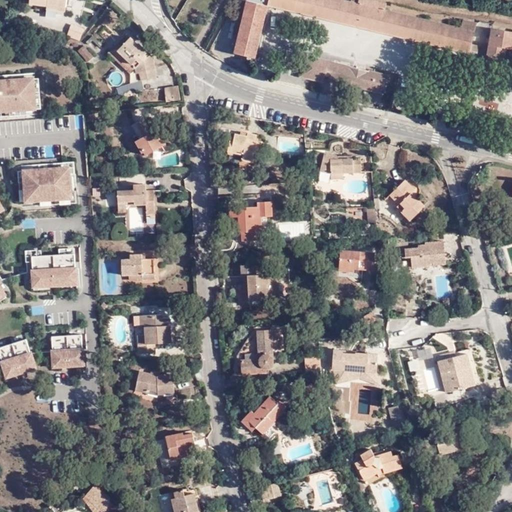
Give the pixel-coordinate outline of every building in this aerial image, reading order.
[(66,12),(66,9),(57,8),(57,6),(48,4),(48,1),(39,0),(39,2),(30,1),(29,4),(47,6),(47,9),(66,12)] [(29,0),(30,1),(39,2),(39,0),(48,1),(48,4),(57,6),(57,8),(66,9),(67,0),(29,0)] [(245,0),(232,54),(246,58),(245,62),(252,63),(265,7),(468,55),(467,59),(474,61),(478,48),(470,46),(475,25),(461,21),(458,30),(383,12),(385,6),(362,0),(357,0),(356,5),(334,0),(245,0)] [(68,36),(80,41),(85,29),(73,24),(68,36)] [(506,50),(511,50),(511,33),(497,31),(496,36),(490,35),(487,56),(494,63),(503,65),(506,50)] [(79,50),(89,62),(96,55),(86,44),(79,50)] [(135,51),(128,44),(116,57),(135,75),(136,81),(139,81),(140,88),(155,86),(153,78),(155,77),(152,65),(150,63),(147,63),(145,64),(143,62),(146,58),(136,50),(135,51)] [(325,72),(328,63),(302,57),(297,77),(322,83),(323,80),(325,72)] [(387,77),(383,75),(328,63),(325,72),(330,73),(328,81),(380,94),(382,86),(385,86),(388,77),(387,77)] [(33,78),(0,79),(0,110),(35,108),(33,78)] [(164,97),(166,110),(180,108),(178,94),(164,97)] [(149,163),(165,153),(159,144),(161,143),(157,136),(155,137),(152,133),(154,131),(148,124),(132,134),(141,147),(137,150),(145,162),(147,160),(149,163)] [(280,155),(304,153),(302,137),(279,139),(280,155)] [(245,166),(257,168),(261,150),(258,150),(261,140),(252,138),(251,142),(239,139),(237,148),(233,147),(231,157),(246,160),(245,166)] [(316,165),(315,169),(325,172),(325,180),(336,179),(336,175),(355,175),(355,164),(347,164),(346,159),(337,159),(336,161),(330,160),(331,155),(320,152),(319,154),(312,151),(308,161),(313,164),(316,165)] [(23,169),(25,207),(78,204),(76,166),(23,169)] [(402,218),(418,206),(406,192),(409,189),(400,178),(384,191),(394,202),(390,204),(402,218)] [(119,207),(126,207),(135,207),(136,210),(146,209),(147,222),(156,222),(155,205),(153,204),(154,198),(147,198),(146,191),(134,191),(134,197),(119,197),(119,207)] [(0,194),(0,214),(9,209),(0,194)] [(229,209),(230,218),(234,218),(235,232),(236,240),(268,239),(267,226),(260,226),(257,207),(229,209)] [(430,265),(440,264),(437,241),(419,242),(419,245),(411,245),(411,247),(400,249),(401,258),(406,258),(407,269),(425,267),(425,264),(430,263),(430,265)] [(332,251),(332,268),(346,269),(366,270),(367,253),(332,251)] [(74,252),(31,255),(33,286),(76,283),(74,252)] [(144,284),(144,288),(158,288),(157,267),(142,268),(141,262),(131,262),(132,267),(124,267),(125,283),(133,283),(144,284)] [(262,294),(268,294),(282,293),(281,284),(275,284),(275,278),(260,278),(260,275),(253,275),(252,265),(239,266),(239,276),(242,276),(243,284),(248,284),(249,300),(262,300),(262,294)] [(144,322),(144,332),(147,332),(148,342),(140,342),(140,359),(156,358),(156,350),(172,349),(171,325),(164,325),(164,321),(144,322)] [(282,344),(282,332),(272,332),(272,330),(253,331),(237,359),(238,373),(265,373),(265,368),(271,368),(274,364),(273,344),(282,344)] [(82,333),(51,335),(53,366),(84,364),(82,333)] [(33,340),(4,349),(13,379),(25,375),(42,370),(33,340)] [(375,371),(376,350),(355,349),(355,352),(342,351),(342,348),(333,348),(333,344),(321,343),(320,357),(332,358),(332,367),(375,371)] [(434,360),(438,372),(441,372),(447,388),(476,380),(467,350),(434,360)] [(301,379),(318,378),(315,365),(300,365),(301,379)] [(441,372),(438,372),(443,390),(447,388),(441,372)] [(174,401),(174,382),(159,383),(157,385),(152,384),(152,381),(141,378),(135,396),(146,400),(148,397),(158,400),(158,401),(174,401)] [(266,397),(253,412),(255,414),(246,426),(251,430),(254,427),(263,433),(270,425),(272,426),(284,410),(266,397)] [(399,417),(394,404),(386,406),(390,420),(399,417)] [(255,414),(253,412),(248,409),(239,421),(246,426),(255,414)] [(462,444),(456,422),(445,425),(446,429),(420,437),(426,457),(437,454),(437,450),(462,444)] [(196,463),(192,442),(183,444),(182,441),(166,444),(170,467),(196,463)] [(374,470),(398,465),(394,451),(388,452),(387,449),(377,452),(377,455),(371,457),(366,447),(356,451),(358,456),(352,459),(360,476),(374,470)] [(94,485),(84,497),(102,511),(105,511),(109,502),(110,497),(103,488),(108,484),(103,477),(94,485)] [(265,505),(275,502),(271,492),(279,490),(278,487),(261,491),(265,505)] [(271,492),(275,502),(281,499),(279,490),(271,492)] [(102,511),(84,497),(83,498),(93,511),(102,511)] [(194,511),(193,506),(192,500),(183,502),(181,497),(169,500),(171,511),(194,511)]
